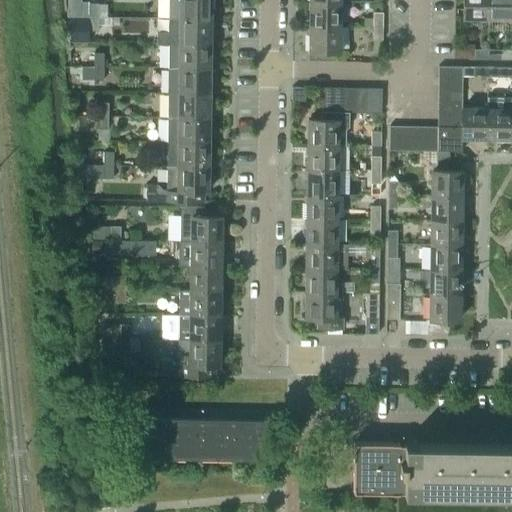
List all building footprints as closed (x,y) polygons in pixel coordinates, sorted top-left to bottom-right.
[(67,0),(67,16),(88,17),(88,2),(80,1),(79,0),(67,0)] [(168,0),(169,17),(210,17),(209,0),(168,0)] [(489,17),(488,0),(463,0),(464,17),(489,17)] [(511,17),(511,0),(488,0),(489,17),(511,17)] [(340,27),(340,2),(310,2),(310,26),(340,27)] [(88,3),(88,16),(98,16),(98,3),(88,3)] [(372,27),(382,27),(382,13),(372,12),(372,27)] [(98,31),(98,16),(88,16),(88,31),(98,31)] [(156,30),(156,41),(168,42),(209,42),(210,17),(169,17),(168,31),(156,30)] [(340,52),(340,27),(310,26),(309,51),(340,52)] [(372,39),(382,39),(382,27),(372,27),(372,39)] [(168,42),(168,66),(209,67),(209,42),(168,42)] [(488,60),(488,50),(473,49),(473,59),(488,60)] [(488,50),(488,60),(500,60),(500,50),(488,50)] [(94,65),(103,66),(103,53),(94,53),(94,65)] [(103,80),(103,66),(94,65),(94,80),(103,80)] [(168,66),(168,91),(209,92),(209,67),(168,66)] [(462,76),(462,67),(438,67),(437,79),(462,79),(462,76)] [(462,67),(462,76),(487,77),(487,67),(462,67)] [(511,67),(487,67),(487,77),(498,77),(498,78),(511,77),(511,67)] [(462,91),(462,79),(437,79),(437,91),(462,91)] [(332,112),(332,87),(320,87),(320,112),(332,112)] [(344,112),(344,87),(332,87),(332,112),(344,112)] [(356,112),(356,87),(344,87),(344,112),(349,112),(356,112)] [(368,112),(368,87),(356,87),(356,112),(368,112)] [(368,87),(368,112),(380,112),(381,87),(368,87)] [(168,91),(167,116),(208,117),(209,92),(168,91)] [(462,103),(462,91),(437,91),(437,102),(462,103)] [(98,115),(108,115),(108,102),(98,102),(98,115)] [(462,115),(462,107),(462,103),(437,102),(437,115),(462,115)] [(486,138),(487,107),(462,107),(462,115),(461,127),(462,137),(486,138)] [(511,138),(511,108),(487,107),(486,138),(511,138)] [(344,112),(332,112),(320,112),(320,119),(308,118),(307,144),(337,144),(345,145),(345,128),(348,126),(349,112),(344,112)] [(107,129),(108,115),(98,115),(98,129),(107,129)] [(461,127),(462,115),(437,115),(437,126),(461,127)] [(167,116),(167,141),(208,141),(208,117),(167,116)] [(401,149),(401,126),(389,126),(389,149),(401,149)] [(413,150),(413,126),(401,126),(401,149),(413,150)] [(425,150),(425,126),(413,126),(413,150),(421,150),(425,150)] [(425,126),(425,150),(421,150),(421,157),(432,165),(436,165),(436,150),(437,126),(425,126)] [(462,137),(461,127),(437,126),(436,150),(436,165),(448,165),(448,150),(461,150),(462,137)] [(380,131),(370,131),(370,137),(370,145),(380,145),(380,131)] [(167,141),(167,166),(208,166),(208,141),(167,141)] [(337,168),(337,144),(307,144),(307,168),(337,168)] [(103,165),(113,165),(113,152),(103,151),(103,165)] [(370,169),(380,169),(380,156),(370,156),(370,169)] [(113,165),(103,165),(80,164),(81,178),(112,178),(113,165)] [(146,184),(146,200),(203,201),(203,191),(207,191),(208,166),(167,166),(166,189),(163,189),(157,184),(146,184)] [(336,193),(337,168),(307,168),(306,193),(336,193)] [(380,183),(380,169),(370,169),(370,183),(380,183)] [(431,195),(461,195),(462,171),(431,170),(431,195)] [(387,194),(397,194),(397,181),(387,181),(387,194)] [(336,218),(336,193),(306,193),(306,217),(336,218)] [(397,208),(397,194),(387,194),(387,208),(397,208)] [(461,220),(461,195),(431,195),(430,219),(461,220)] [(370,218),(379,218),(379,205),(370,205),(370,218)] [(179,240),(190,240),(221,240),(221,215),(204,215),(204,206),(180,206),(179,240)] [(336,242),(336,218),(306,217),(306,242),(336,242)] [(379,233),(379,218),(370,218),(369,233),(379,233)] [(460,244),(461,220),(430,219),(430,244),(460,244)] [(87,238),(110,239),(120,239),(120,226),(86,226),(87,238)] [(387,243),(396,243),(397,230),(387,230),(387,243)] [(119,253),(120,239),(110,239),(110,253),(119,253)] [(91,240),(91,252),(100,252),(100,240),(91,240)] [(221,266),(221,240),(190,240),(190,256),(179,256),(179,265),(190,265),(221,266)] [(336,244),(336,242),(306,242),(305,266),(335,267),(335,268),(347,268),(347,244),(336,244)] [(396,257),(396,243),(387,243),(386,257),(396,257)] [(460,269),(460,244),(430,244),(430,269),(460,269)] [(369,267),(379,267),(379,255),(369,255),(369,267)] [(220,289),(221,266),(190,265),(189,289),(220,289)] [(335,292),(335,268),(335,267),(305,266),(305,291),(335,292)] [(378,282),(379,267),(369,267),(368,282),(378,282)] [(459,294),(460,269),(430,269),(429,293),(459,294)] [(115,288),(124,288),(125,275),(115,275),(115,288)] [(387,292),(399,292),(399,282),(387,282),(387,292)] [(124,302),(124,288),(115,288),(115,302),(124,302)] [(220,289),(189,289),(179,289),(178,314),(220,314),(220,289)] [(305,291),(305,316),(317,316),(317,326),(342,326),(342,315),(335,315),(335,302),(341,302),(341,293),(335,293),(335,292),(305,291)] [(399,318),(399,292),(387,292),(387,318),(399,318)] [(378,293),(366,293),(365,317),(365,333),(378,333),(378,317),(378,293)] [(459,318),(459,294),(429,293),(429,318),(459,318)] [(220,339),(220,314),(178,314),(178,339),(220,339)] [(426,320),(426,334),(447,334),(447,321),(426,320)] [(100,324),(99,338),(120,338),(120,324),(100,324)] [(120,338),(129,338),(130,325),(120,324),(120,338)] [(99,338),(99,351),(119,351),(120,338),(99,338)] [(129,352),(129,338),(120,338),(119,351),(129,352)] [(219,364),(220,339),(178,339),(178,361),(174,361),(170,357),(160,357),(156,361),(156,373),(215,374),(215,364),(219,364)] [(264,435),(276,436),(276,418),(263,418),(263,423),(138,421),(138,456),(264,458),(264,435)] [(404,489),(405,444),(399,444),(399,441),(354,441),(354,466),(353,491),(399,492),(399,489),(404,489)] [(405,444),(404,489),(404,492),(511,493),(511,442),(405,441),(405,444)]
